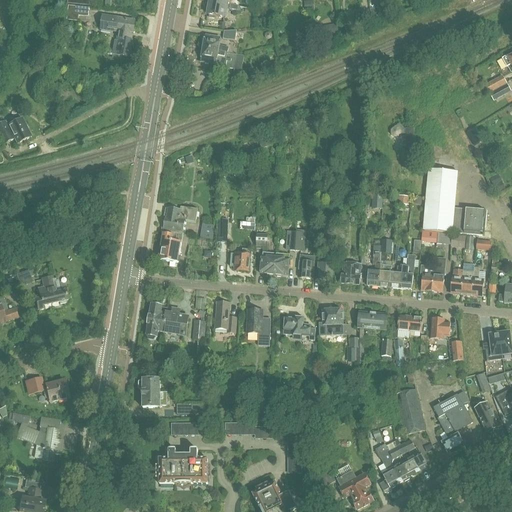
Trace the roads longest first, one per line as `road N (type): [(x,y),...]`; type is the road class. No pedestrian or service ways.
road 1 (residential): [(123,277),(511,313)]
road 2 (tertiary): [(123,277),(156,92)]
road 3 (tertiary): [(86,511),(111,348)]
road 4 (residential): [(156,92),(134,91),(14,153)]
road 5 (tertiary): [(393,511),(511,447)]
road 6 (residential): [(235,489),(280,465),(281,446),(220,447)]
